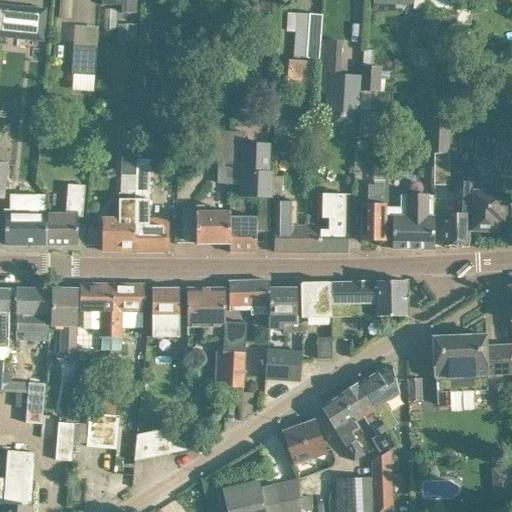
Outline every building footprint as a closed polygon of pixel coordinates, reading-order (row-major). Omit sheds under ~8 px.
[(102,0),(102,6),(122,6),(122,13),(136,14),(135,0),(102,0)] [(247,24),(247,0),(233,0),(232,23),(247,24)] [(456,0),(456,11),(455,24),(469,25),(470,0),(456,0)] [(4,6),(1,37),(43,42),(46,10),(4,6)] [(429,23),(455,24),(456,11),(429,10),(429,23)] [(293,56),(298,56),(318,58),(321,16),(297,14),(293,56)] [(74,50),(73,76),(96,77),(99,50),(74,50)] [(313,64),(290,62),(288,86),(310,88),(313,64)] [(363,64),(362,75),(361,90),(381,91),(383,65),(363,64)] [(361,90),(362,75),(327,74),(325,127),(358,129),(361,90)] [(486,94),(485,98),(487,102),(491,103),(495,101),(496,97),(494,93),(490,92),(486,94)] [(361,112),(360,132),(384,133),(385,113),(361,112)] [(450,153),(450,113),(426,113),(426,153),(434,153),(450,153)] [(277,120),(276,132),(286,132),(287,120),(277,120)] [(104,252),(135,252),(135,199),(137,164),(136,164),(138,128),(122,129),(120,194),(118,194),(118,199),(118,217),(104,218),(104,252)] [(219,133),(217,183),(243,184),(244,141),(244,134),(219,133)] [(13,164),(34,166),(37,142),(16,139),(13,164)] [(243,184),(242,196),(262,197),(269,197),(271,197),(271,191),(271,187),(271,177),(271,172),(268,172),(269,142),(244,141),(243,184)] [(500,174),(490,174),(490,193),(472,193),(471,231),(492,231),(492,227),(496,227),(496,222),(504,222),(505,184),(511,184),(511,148),(500,148),(500,174)] [(449,185),(450,153),(434,153),(433,185),(449,185)] [(0,198),(4,199),(8,163),(0,162),(0,198)] [(135,199),(135,252),(168,253),(168,217),(148,217),(149,199),(151,165),(137,164),(135,199)] [(273,187),(273,191),(283,191),(283,177),(273,177),(273,187)] [(468,248),(467,226),(473,182),(458,181),(457,213),(442,214),(443,227),(444,247),(446,247),(449,249),(456,249),(456,248),(459,246),(461,246),(461,248),(468,248)] [(361,241),(384,241),(385,216),(385,186),(367,185),(367,204),(361,204),(361,241)] [(45,213),(45,246),(77,246),(77,217),(82,217),(85,186),(66,186),(65,213),(45,213)] [(318,196),(317,218),(330,218),(330,228),(318,227),(318,253),(348,254),(348,249),(348,242),(348,234),(348,196),(330,196),(318,196)] [(392,248),(392,249),(434,249),(434,230),(434,217),(433,217),(433,197),(427,197),(427,196),(407,196),(407,197),(400,197),(400,209),(400,217),(393,216),(392,248)] [(230,244),(229,244),(229,253),(256,253),(256,231),(269,231),(269,197),(262,197),(261,221),(256,221),(230,222),(230,244)] [(10,213),(4,213),(4,225),(4,245),(45,246),(45,213),(46,199),(10,199),(10,213)] [(275,253),(318,253),(318,227),(292,227),(292,223),(295,223),(296,202),(274,201),(274,223),(277,223),(277,227),(275,227),(275,253)] [(196,244),(229,244),(230,244),(230,222),(230,213),(210,213),(210,206),(196,206),(196,244)] [(250,316),(269,315),(269,289),(269,281),(228,282),(229,311),(250,311),(250,316)] [(330,318),(331,338),(331,339),(339,339),(341,336),(340,318),(365,318),(365,311),(373,310),(373,317),(407,317),(407,281),(373,282),(329,283),(330,318)] [(301,319),(330,318),(329,283),(300,283),(301,319)] [(102,338),(112,338),(112,284),(80,284),(80,312),(102,312),(102,338)] [(112,284),(112,338),(123,338),(123,328),(143,328),(143,312),(144,312),(144,285),(112,284)] [(9,306),(9,289),(0,288),(0,348),(8,348),(9,306)] [(49,290),(9,289),(9,306),(16,306),(16,317),(17,317),(16,340),(48,341),(49,315),(49,290)] [(178,289),(175,289),(152,289),(152,309),(152,338),(180,337),(178,309),(178,289)] [(224,289),(186,289),(186,309),(187,327),(204,327),(204,340),(223,339),(221,387),(243,386),(246,323),(225,323),(225,309),(224,289)] [(269,289),(269,315),(269,318),(269,317),(269,330),(284,329),(284,333),(302,333),(301,325),(296,325),(296,289),(286,289),(269,289)] [(77,290),(53,290),(52,325),(62,326),(61,353),(75,353),(77,290)] [(511,345),(486,346),(486,335),(432,338),(433,358),(435,393),(489,392),(488,377),(507,376),(507,382),(511,381),(511,345)] [(331,359),(331,339),(331,338),(317,339),(317,359),(331,359)] [(289,352),(266,350),(264,379),(265,379),(287,381),(289,352)] [(360,382),(358,384),(387,431),(397,425),(384,402),(393,397),(399,393),(397,385),(392,366),(379,374),(377,372),(360,382)] [(407,379),(408,401),(423,400),(421,378),(407,379)] [(25,423),(42,425),(45,385),(29,383),(25,423)] [(357,384),(337,396),(353,421),(365,414),(377,434),(371,438),(382,455),(386,452),(397,446),(387,431),(357,384)] [(242,393),(241,421),(252,415),(253,394),(242,393)] [(353,421),(337,396),(320,407),(331,424),(353,461),(363,455),(346,426),(353,421)] [(86,447),(102,448),(105,416),(89,414),(86,447)] [(105,416),(102,448),(116,450),(119,417),(105,416)] [(326,452),(315,422),(282,434),(293,464),(326,452)] [(57,424),(57,441),(55,461),(71,461),(73,425),(57,424)] [(134,461),(195,449),(192,424),(137,435),(134,461)] [(370,462),(372,495),(389,494),(386,452),(370,462)] [(2,511),(30,511),(35,456),(7,454),(2,511)] [(332,485),(326,470),(298,480),(304,495),(332,485)] [(337,478),(338,511),(370,511),(369,476),(337,478)] [(281,502),(277,485),(254,490),(252,483),(226,489),(229,501),(225,502),(226,511),(299,511),(299,498),(281,502)] [(310,511),(310,495),(299,496),(299,498),(299,511),(310,511)]
